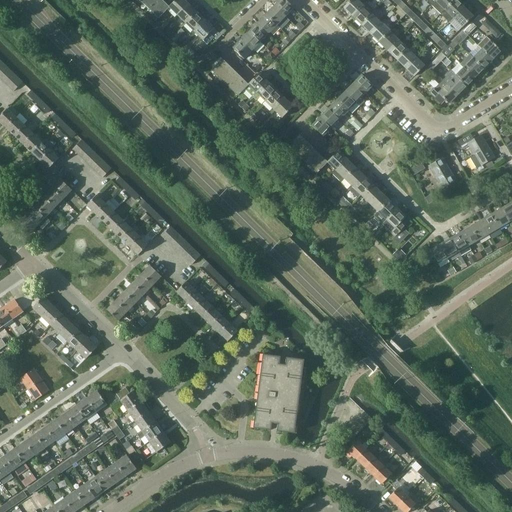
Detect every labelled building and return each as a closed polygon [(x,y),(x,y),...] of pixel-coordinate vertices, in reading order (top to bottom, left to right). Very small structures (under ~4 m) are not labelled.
[(140,0),(159,18),(168,9),(158,0),(140,0)] [(189,5),(184,0),(176,0),(170,7),(178,16),(189,5)] [(294,8),(285,0),(280,0),(274,6),(286,17),(294,8)] [(352,17),(363,6),(356,0),(351,0),(344,8),(352,17)] [(455,0),(437,0),(432,6),(441,15),(455,0)] [(464,8),(455,0),(441,15),(450,23),(454,19),(464,8)] [(402,10),(406,6),(401,2),(397,6),(402,10)] [(361,25),(372,15),(375,11),(366,3),(363,6),(352,17),(361,25)] [(197,13),(189,5),(178,16),(186,24),(197,13)] [(286,17),(274,6),(266,15),(277,26),(286,17)] [(410,11),(406,6),(402,10),(406,15),(410,11)] [(473,17),(464,8),(454,19),(463,27),(473,17)] [(415,15),(410,11),(406,15),(411,19),(415,15)] [(205,21),(197,13),(186,24),(195,32),(205,21)] [(277,26),(266,15),(258,23),(269,34),(277,26)] [(370,34),(380,23),(372,15),(361,25),(370,34)] [(415,23),(419,19),(415,15),(411,19),(415,23)] [(419,27),(423,23),(419,19),(415,23),(419,27)] [(210,34),(214,30),(205,21),(195,32),(208,45),(214,38),(210,34)] [(299,22),(295,26),(300,31),(304,27),(299,22)] [(269,34),(258,23),(250,32),(261,42),(269,34)] [(379,42),(389,32),(380,23),(370,34),(379,42)] [(424,32),(428,28),(423,23),(419,27),(424,32)] [(468,36),(476,27),(472,23),(463,32),(468,36)] [(432,32),(428,28),(424,32),(428,36),(432,32)] [(168,30),(165,33),(171,39),(174,35),(168,30)] [(292,31),(287,36),(288,37),(292,40),(296,35),(292,31)] [(261,42),(250,32),(241,40),(253,51),(261,42)] [(388,51),(398,41),(389,32),(379,42),(388,51)] [(437,37),(432,32),(428,36),(433,41),(437,37)] [(463,40),(459,36),(455,40),(459,44),(463,40)] [(486,37),(477,45),(482,50),(492,60),(501,51),(500,50),(500,48),(496,47),(486,37)] [(253,51),(241,40),(233,49),(244,60),(253,51)] [(445,45),(441,40),(437,44),(441,49),(445,45)] [(454,49),(459,44),(455,40),(450,45),(454,49)] [(397,60),(407,49),(398,41),(388,51),(397,60)] [(276,48),(272,52),(276,56),(280,52),(276,48)] [(405,68),(416,58),(407,49),(397,60),(405,68)] [(482,50),(473,58),(484,69),(492,60),(482,50)] [(193,52),(189,57),(195,62),(199,58),(193,52)] [(271,53),(267,57),(271,61),(275,57),(271,53)] [(442,53),(437,58),(441,62),(446,57),(442,53)] [(469,55),(461,64),(475,78),(484,69),(473,58),(469,55)] [(424,66),(416,58),(405,68),(414,77),(424,66)] [(433,70),(441,62),(437,58),(429,67),(433,70)] [(247,87),(238,78),(221,61),(212,70),(238,96),(244,89),(247,87)] [(461,64),(452,72),(466,86),(475,78),(461,64)] [(433,71),(433,70),(429,67),(420,75),(425,80),(433,71)] [(0,78),(4,82),(13,73),(8,68),(0,75),(0,78)] [(451,72),(443,81),(457,95),(466,86),(452,72),(451,72)] [(9,87),(17,78),(13,73),(4,82),(9,87)] [(253,97),(268,82),(259,74),(247,87),(244,89),(253,97)] [(362,75),(353,84),(364,94),(373,86),(362,75)] [(14,92),(22,83),(17,78),(9,87),(14,92)] [(433,91),(430,94),(440,104),(444,100),(446,103),(447,103),(449,104),(457,95),(443,81),(433,91)] [(276,90),(268,82),(253,97),(256,101),(260,97),(265,101),(276,90)] [(353,84),(345,92),(356,103),(360,106),(361,106),(360,105),(366,99),(366,97),(364,96),(364,95),(364,94),(353,84)] [(285,99),(276,90),(265,101),(274,110),(285,99)] [(27,95),(34,101),(37,97),(31,91),(27,95)] [(345,92),(337,101),(348,111),(356,103),(345,92)] [(44,103),(37,97),(34,101),(40,107),(44,103)] [(293,107),(285,99),(274,110),(282,118),(293,107)] [(337,101),(329,109),(340,120),(348,111),(337,101)] [(50,110),(44,103),(40,107),(46,114),(50,110)] [(7,109),(0,116),(0,121),(6,128),(15,118),(18,115),(14,111),(12,114),(7,109)] [(329,109),(321,117),(332,128),(340,120),(329,109)] [(367,114),(361,120),(365,123),(371,117),(368,114),(367,114)] [(53,120),(59,126),(63,122),(57,116),(53,120)] [(321,117),(312,126),(323,137),(330,129),(332,131),(334,130),(332,128),(321,117)] [(15,118),(6,128),(14,136),(24,126),(15,118)] [(356,120),(351,124),(357,131),(362,126),(356,120)] [(69,128),(63,122),(59,126),(66,132),(69,128)] [(24,126),(14,136),(23,144),(33,134),(24,126)] [(76,134),(69,128),(66,132),(72,138),(76,134)] [(349,129),(345,133),(350,138),(354,134),(349,129)] [(33,134),(23,144),(32,152),(41,142),(33,134)] [(470,134),(458,141),(461,147),(467,143),(474,155),(488,146),(481,135),(473,139),(470,134)] [(41,142),(32,152),(40,161),(50,151),(54,146),(45,138),(41,142)] [(326,164),(308,147),(300,138),(291,147),(317,173),(326,164)] [(78,154),(86,145),(81,140),(73,149),(78,154)] [(83,159),(91,150),(86,145),(78,154),(83,159)] [(474,155),(469,157),(476,169),(480,166),(494,158),(488,146),(474,155)] [(87,163),(96,154),(91,150),(83,159),(87,163)] [(50,151),(40,161),(48,169),(58,159),(50,151)] [(337,152),(327,162),(328,162),(336,170),(347,159),(338,151),(337,152)] [(92,168),(101,159),(96,154),(87,163),(92,168)] [(442,158),(428,166),(435,178),(449,169),(442,158)] [(97,173),(106,164),(101,159),(92,168),(97,173)] [(336,170),(332,174),(341,182),(344,179),(355,168),(347,159),(336,170)] [(421,163),(408,171),(412,177),(425,169),(421,163)] [(102,178),(111,169),(106,164),(97,173),(102,178)] [(355,168),(344,179),(353,187),(363,176),(355,168)] [(456,181),(449,169),(435,178),(442,189),(456,181)] [(353,187),(350,190),(352,192),(355,192),(360,197),(361,195),(372,184),(363,176),(353,187)] [(116,181),(122,188),(126,184),(120,177),(116,181)] [(71,190),(60,180),(52,188),(63,199),(71,190)] [(132,190),(126,184),(122,188),(129,194),(132,190)] [(372,184),(361,195),(370,203),(380,192),(372,184)] [(330,185),(325,190),(329,194),(334,189),(330,185)] [(63,199),(52,188),(43,197),(54,208),(63,199)] [(334,189),(329,194),(335,199),(340,194),(335,188),(334,189)] [(74,190),(69,194),(74,200),(79,196),(74,190)] [(139,196),(132,190),(129,194),(135,200),(139,196)] [(380,192),(370,203),(378,211),(389,200),(380,192)] [(434,192),(425,198),(429,204),(438,199),(434,192)] [(95,213),(104,203),(96,195),(87,205),(95,213)] [(54,208),(43,197),(35,206),(46,217),(54,208)] [(343,197),(337,203),(346,211),(351,205),(343,197)] [(378,211),(374,215),(382,224),(386,220),(397,208),(389,200),(378,211)] [(141,206),(148,212),(151,209),(145,202),(141,206)] [(511,220),(511,203),(511,202),(501,208),(509,222),(511,220)] [(103,222),(113,212),(104,203),(95,213),(103,222)] [(46,217),(35,206),(26,215),(37,226),(42,230),(50,221),(46,217)] [(386,220),(382,224),(395,236),(393,239),(399,244),(409,234),(403,228),(406,225),(402,221),(406,217),(397,208),(386,220)] [(509,222),(501,208),(491,214),(499,228),(509,222)] [(158,215),(151,209),(148,212),(154,219),(158,215)] [(112,230),(121,220),(113,212),(103,222),(112,230)] [(499,228),(491,214),(481,220),(489,234),(499,228)] [(37,226),(26,215),(18,224),(29,234),(37,226)] [(164,221),(158,215),(154,219),(160,225),(164,221)] [(120,238),(130,228),(121,220),(112,230),(120,238)] [(489,234),(481,220),(471,226),(479,240),(489,234)] [(60,221),(56,225),(61,231),(66,226),(60,221)] [(367,222),(363,226),(368,231),(372,227),(367,222)] [(479,240),(471,226),(461,232),(468,246),(479,240)] [(166,241),(175,232),(170,227),(161,236),(166,241)] [(129,246),(139,236),(130,228),(120,238),(129,246)] [(50,231),(47,235),(53,240),(56,237),(50,231)] [(171,246),(180,237),(175,232),(166,241),(171,246)] [(468,246),(461,232),(450,238),(458,252),(461,256),(471,250),(468,246)] [(138,255),(147,245),(139,236),(129,246),(138,255)] [(176,250),(185,241),(180,237),(171,246),(176,250)] [(458,252),(450,238),(440,244),(448,258),(458,252)] [(181,255),(190,246),(185,241),(176,250),(181,255)] [(448,258),(440,244),(430,251),(438,264),(448,258)] [(186,260),(195,251),(190,246),(181,255),(186,260)] [(397,250),(393,255),(399,261),(404,256),(397,250)] [(191,265),(200,256),(195,251),(186,260),(191,265)] [(479,252),(474,255),(477,261),(482,258),(479,252)] [(215,270),(206,261),(202,265),(211,274),(215,270)] [(161,277),(150,266),(141,275),(152,286),(161,277)] [(221,276),(215,270),(211,274),(218,280),(221,276)] [(152,286),(141,275),(132,284),(144,294),(152,286)] [(228,283),(221,276),(218,280),(224,287),(228,283)] [(184,300),(194,290),(196,288),(192,284),(190,287),(186,282),(176,292),(180,296),(184,300)] [(144,294),(132,284),(124,293),(135,303),(144,294)] [(241,295),(234,289),(231,293),(237,299),(241,295)] [(193,308),(202,298),(194,290),(184,300),(193,308)] [(165,291),(161,295),(165,299),(169,295),(165,291)] [(31,292),(26,295),(34,306),(40,300),(31,292)] [(135,303),(124,293),(115,301),(126,312),(135,303)] [(34,306),(26,295),(21,299),(28,308),(31,306),(32,308),(34,306)] [(247,301),(241,295),(237,299),(243,305),(247,301)] [(43,297),(40,300),(34,306),(32,308),(33,308),(40,315),(41,316),(52,305),(43,297)] [(202,298),(193,308),(201,317),(211,307),(213,304),(210,301),(208,303),(202,298)] [(28,308),(21,299),(16,302),(23,312),(28,308)] [(23,312),(16,302),(15,300),(5,307),(13,319),(23,312)] [(126,312),(115,301),(107,310),(118,321),(126,312)] [(253,308),(247,301),(243,305),(250,311),(253,308)] [(61,314),(52,305),(41,316),(50,325),(61,314)] [(13,319),(5,307),(0,310),(0,322),(3,326),(13,319)] [(210,325),(220,315),(211,307),(201,317),(210,325)] [(70,322),(61,314),(50,325),(59,333),(70,322)] [(219,333),(228,323),(220,315),(210,325),(219,333)] [(79,331),(70,322),(59,333),(68,342),(79,331)] [(237,332),(228,323),(219,333),(227,341),(237,332)] [(132,325),(128,329),(133,333),(137,329),(132,325)] [(77,350),(87,339),(79,331),(68,342),(77,350)] [(3,336),(6,343),(11,341),(8,334),(3,336)] [(47,337),(42,342),(47,346),(51,342),(47,337)] [(96,348),(87,339),(77,350),(86,359),(96,348)] [(59,357),(65,363),(68,360),(62,354),(59,357)] [(279,366),(280,356),(262,354),(253,428),(271,430),(272,421),(278,421),(276,431),(294,433),(300,388),(303,388),(306,367),(303,367),(304,359),(286,357),(285,367),(279,366)] [(73,365),(68,360),(65,363),(71,368),(73,365)] [(33,369),(20,378),(28,389),(39,381),(35,375),(37,374),(33,369)] [(43,387),(39,381),(28,389),(35,400),(48,391),(45,386),(43,387)] [(141,401),(133,391),(129,394),(125,388),(114,396),(108,400),(113,406),(120,400),(127,411),(141,401)] [(109,389),(104,393),(108,400),(114,396),(109,389)] [(97,391),(87,398),(96,412),(106,405),(97,391)] [(96,412),(87,398),(77,405),(86,419),(96,412)] [(148,412),(141,401),(127,411),(135,421),(148,412)] [(86,419),(77,405),(66,413),(76,426),(86,419)] [(371,419),(362,410),(357,415),(366,424),(371,419)] [(155,422),(148,412),(135,421),(142,431),(155,422)] [(76,426),(66,413),(56,420),(66,433),(76,426)] [(366,424),(357,415),(352,420),(361,429),(366,424)] [(66,433),(56,420),(46,427),(55,441),(66,433)] [(361,429),(352,420),(348,425),(356,434),(361,429)] [(108,424),(112,429),(117,426),(113,421),(108,424)] [(155,422),(142,431),(137,435),(140,439),(145,436),(149,442),(162,432),(155,422)] [(356,434),(348,425),(343,430),(352,439),(356,434)] [(115,434),(120,431),(117,426),(112,429),(115,434)] [(375,430),(382,436),(386,433),(379,426),(375,430)] [(55,441),(46,427),(36,434),(45,448),(55,441)] [(109,431),(104,435),(108,440),(113,436),(109,431)] [(124,436),(120,431),(115,434),(119,440),(124,436)] [(170,443),(162,432),(149,442),(156,452),(170,443)] [(392,439),(386,433),(382,436),(388,443),(392,439)] [(45,448),(36,434),(25,441),(35,455),(45,448)] [(108,440),(104,435),(99,438),(102,443),(108,440)] [(102,443),(99,438),(94,442),(97,447),(102,443)] [(398,445),(392,439),(388,443),(395,449),(398,445)] [(35,455),(25,441),(15,448),(25,462),(35,455)] [(357,441),(347,451),(356,459),(365,449),(368,446),(365,442),(362,445),(357,441)] [(97,447),(94,442),(89,446),(92,451),(97,447)] [(405,451),(398,445),(395,449),(401,455),(405,451)] [(92,451),(89,446),(83,449),(87,454),(92,451)] [(126,450),(130,455),(135,452),(131,447),(126,450)] [(25,462),(15,448),(4,456),(14,470),(25,462)] [(69,448),(63,452),(67,458),(73,454),(69,448)] [(87,454),(83,449),(78,453),(82,458),(87,454)] [(365,449),(356,459),(364,467),(374,457),(365,449)] [(139,457),(135,452),(130,455),(134,461),(139,457)] [(82,458),(78,453),(73,456),(77,461),(82,458)] [(126,476),(136,469),(126,455),(116,463),(126,476)] [(0,479),(14,470),(4,456),(0,459),(0,479)] [(77,461),(73,456),(68,460),(71,465),(77,461)] [(374,457),(364,467),(373,476),(383,466),(374,457)] [(71,465),(68,460),(63,464),(66,469),(71,465)] [(415,461),(411,466),(417,472),(421,468),(422,467),(415,461)] [(115,483),(126,476),(116,463),(106,470),(115,483)] [(66,469),(63,464),(58,467),(61,472),(66,469)] [(383,466),(373,476),(382,484),(391,474),(383,466)] [(61,472),(58,467),(52,471),(56,476),(61,472)] [(427,474),(421,468),(417,472),(424,478),(427,474)] [(105,491),(115,483),(106,470),(95,477),(105,491)] [(56,476),(52,471),(47,475),(51,480),(56,476)] [(434,480),(427,474),(424,478),(430,484),(434,480)] [(51,480),(47,475),(42,478),(45,483),(51,480)] [(95,498),(105,491),(95,477),(85,484),(95,498)] [(45,483),(42,478),(37,482),(40,487),(45,483)] [(53,481),(48,485),(51,490),(56,486),(53,481)] [(40,487),(37,482),(32,486),(35,490),(40,487)] [(84,505),(95,498),(85,484),(75,491),(84,505)] [(35,490),(32,486),(26,489),(30,494),(35,490)] [(388,497),(397,506),(406,496),(398,488),(388,497)] [(23,491),(18,495),(22,500),(27,496),(23,491)] [(73,511),(74,511),(84,505),(75,491),(64,499),(73,511)] [(22,500),(18,495),(13,499),(16,504),(22,500)] [(407,511),(415,504),(406,496),(397,506),(403,511),(407,511)] [(16,504),(13,499),(8,502),(11,507),(16,504)] [(58,511),(73,511),(64,499),(54,506),(58,511)] [(459,505),(453,499),(449,502),(456,509),(459,505)] [(11,507),(8,502),(2,506),(6,511),(11,507)]
